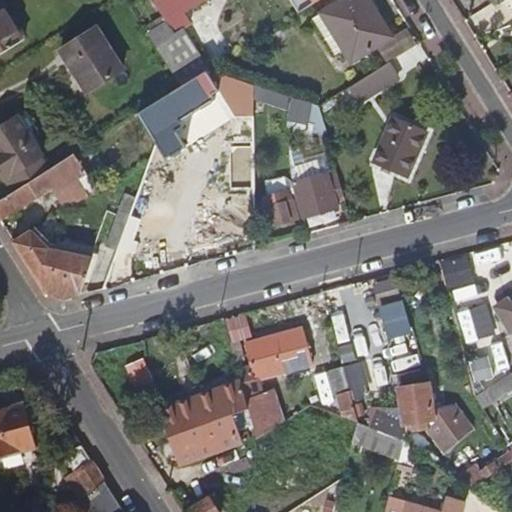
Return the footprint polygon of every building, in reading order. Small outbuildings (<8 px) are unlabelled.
[(203,1),(202,0),(124,0),(170,73),(179,87),(206,70),(181,32),(187,29),(179,16),(203,1)] [(393,39),(392,37),(369,0),(337,0),(316,13),(317,15),(311,20),(332,55),(339,51),(348,66),(376,50),(393,39)] [(0,5),(0,56),(22,42),(0,5)] [(389,62),(418,45),(407,28),(392,37),(393,39),(376,50),(385,65),(389,62)] [(123,72),(95,29),(58,52),(86,95),(123,72)] [(396,73),(389,62),(385,65),(351,86),(357,96),(396,73)] [(179,87),(170,73),(161,79),(170,93),(179,87)] [(209,96),(198,79),(168,98),(178,115),(209,96)] [(234,106),(255,114),(256,100),(256,87),(236,81),(231,93),(237,95),(234,106)] [(286,111),(290,99),(256,87),(256,100),(286,111)] [(178,115),(168,98),(151,108),(162,126),(178,115)] [(316,108),(290,99),(290,120),(290,125),(323,134),(316,108)] [(0,176),(2,180),(41,157),(16,115),(0,124),(0,176)] [(421,134),(391,120),(371,166),(401,180),(421,134)] [(86,175),(73,155),(60,163),(82,200),(87,197),(77,181),(86,175)] [(2,180),(11,194),(49,170),(41,157),(2,180)] [(0,201),(0,221),(53,188),(66,211),(82,200),(60,163),(49,170),(11,194),(0,201)] [(293,194),(300,220),(336,210),(328,185),(336,183),(334,173),(326,175),(291,185),(293,194)] [(266,194),(258,196),(267,228),(294,220),(288,195),(293,194),(291,185),(290,182),(284,178),(263,183),(266,194)] [(229,210),(248,209),(247,181),(228,182),(229,210)] [(105,247),(117,252),(138,201),(127,196),(105,247)] [(91,211),(86,201),(74,208),(77,213),(80,218),(91,211)] [(63,300),(76,296),(86,258),(45,254),(44,253),(48,250),(36,230),(13,244),(44,293),(63,300)] [(120,246),(116,265),(134,267),(137,249),(120,246)] [(443,257),(446,288),(474,285),(472,255),(443,257)] [(400,302),(394,281),(383,284),(389,306),(400,302)] [(389,306),(383,284),(371,288),(376,309),(389,306)] [(511,322),(505,311),(511,308),(506,298),(492,307),(508,334),(511,331),(511,322)] [(309,365),(300,331),(240,347),(247,369),(250,381),(279,373),(281,383),(295,379),(293,370),(309,365)] [(228,341),(235,367),(243,364),(237,339),(228,341)] [(420,368),(416,350),(392,357),(396,374),(420,368)] [(357,365),(342,369),(349,396),(362,393),(364,393),(357,365)] [(247,369),(236,372),(237,376),(240,386),(251,384),(250,381),(247,369)] [(342,418),(357,423),(349,396),(342,369),(325,373),(331,398),(336,397),(342,418)] [(511,372),(486,388),(472,397),(480,408),(511,387),(511,372)] [(185,463),(197,460),(222,452),(240,447),(229,410),(245,405),(240,386),(237,376),(156,398),(174,466),(185,463)] [(485,381),(469,385),(472,397),(486,388),(485,381)] [(251,384),(240,386),(245,405),(255,441),(283,423),(273,392),(262,396),(258,382),(251,384)] [(425,382),(395,387),(401,423),(411,422),(412,426),(422,425),(442,452),(470,428),(451,403),(430,405),(425,382)] [(364,402),(362,393),(349,396),(357,423),(364,426),(360,403),(364,402)] [(0,457),(36,447),(24,406),(0,413),(0,457)] [(411,422),(401,423),(403,435),(415,432),(424,433),(422,425),(412,426),(411,422)] [(404,442),(404,440),(364,426),(357,423),(351,446),(398,465),(404,442)] [(396,473),(410,477),(417,448),(407,441),(404,440),(404,442),(398,465),(396,473)] [(510,450),(461,481),(469,488),(511,460),(511,452),(511,453),(510,450)] [(317,478),(319,463),(268,460),(264,492),(307,495),(308,478),(317,478)] [(96,511),(122,511),(92,464),(75,476),(96,511)] [(192,497),(213,485),(208,475),(186,486),(192,497)] [(186,511),(215,511),(208,499),(186,511)] [(463,511),(464,507),(449,504),(446,511),(420,511),(405,508),(388,503),(385,511),(463,511)]
